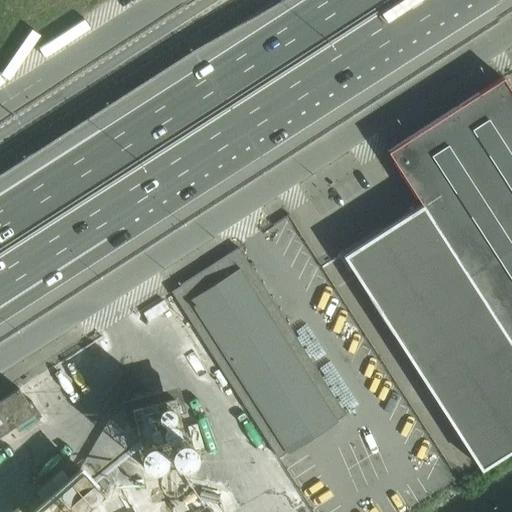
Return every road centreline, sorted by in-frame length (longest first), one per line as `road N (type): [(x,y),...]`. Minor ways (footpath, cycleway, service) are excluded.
road 1 (unclassified): [(511,29),(0,358)]
road 2 (motorway): [(0,279),(443,0)]
road 3 (motorway): [(338,0),(0,218)]
road 4 (unknown): [(236,207),(383,417),(371,438),(282,494)]
road 5 (unknown): [(280,178),(414,369),(453,372),(511,339)]
road 6 (tertiary): [(0,148),(245,0)]
road 7 (tertiary): [(219,0),(21,125),(0,148)]
road 8 (unknown): [(146,338),(183,350),(216,377),(282,494)]
road 9 (unclassified): [(0,109),(168,0)]
road 10 (unknown): [(146,338),(113,396),(25,453)]
